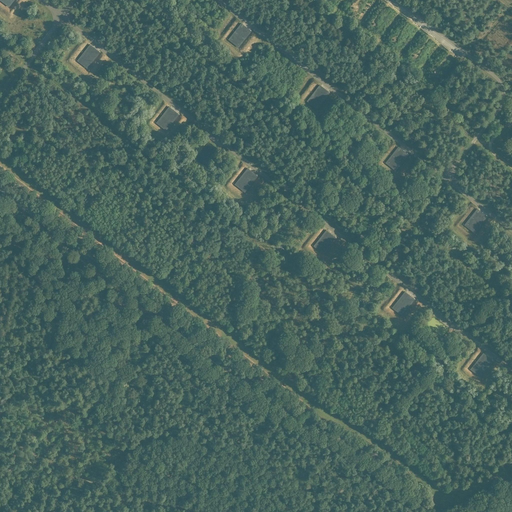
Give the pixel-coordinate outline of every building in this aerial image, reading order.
[(252,31),(241,23),(228,39),(239,47),(252,31)] [(88,69),(100,52),(90,44),(77,60),(88,69)] [(317,109),(330,93),(320,84),(307,101),(317,109)] [(156,123),(166,131),(179,114),(169,106),(156,123)] [(396,171),(409,154),(398,146),(385,163),(396,171)] [(234,184),(245,192),(258,176),(248,168),(234,184)] [(475,233),(488,216),(477,208),(464,225),(475,233)] [(337,237),(326,229),(313,246),(324,254),(337,237)] [(392,307),(402,316),(415,299),(405,291),(392,307)] [(470,369),(480,377),(494,361),(483,352),(470,369)]
